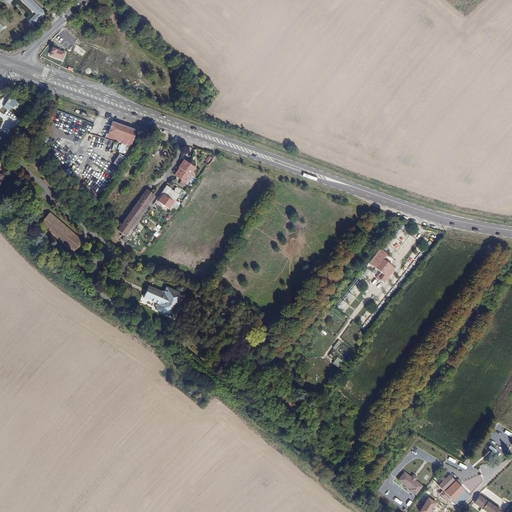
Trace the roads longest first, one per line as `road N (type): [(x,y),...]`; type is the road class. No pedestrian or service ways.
road 1 (primary): [(409,208),(17,62)]
road 2 (primary): [(32,77),(409,208)]
